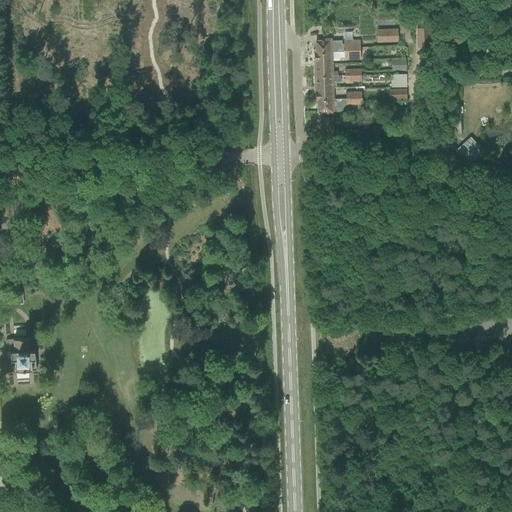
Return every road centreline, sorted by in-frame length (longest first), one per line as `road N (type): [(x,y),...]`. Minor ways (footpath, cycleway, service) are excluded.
road 1 (primary): [(295,511),(283,253)]
road 2 (unclassified): [(511,202),(302,159)]
road 3 (unclassified): [(85,163),(273,159)]
road 4 (primary): [(270,0),(273,159)]
road 5 (unclassified): [(302,159),(296,44),(281,33)]
road 6 (primary): [(286,159),(281,33)]
